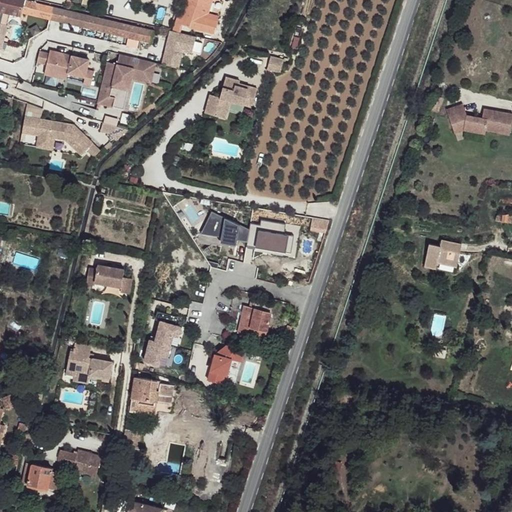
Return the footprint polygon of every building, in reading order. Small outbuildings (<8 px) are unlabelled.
[(0,0),(0,11),(10,13),(21,16),(23,10),(25,1),(25,0),(0,0)] [(180,22),(179,26),(214,32),(220,15),(209,11),(211,7),(188,0),(180,22)] [(25,1),(23,10),(40,14),(128,34),(151,40),(153,31),(25,1)] [(10,13),(0,11),(0,24),(6,26),(10,13)] [(150,45),(151,40),(128,34),(127,39),(150,45)] [(40,51),(37,62),(47,65),(45,74),(48,75),(59,77),(67,79),(68,73),(85,77),(84,84),(91,86),(94,71),(87,69),(89,59),(50,50),(49,53),(40,51)] [(200,52),(198,57),(204,61),(210,56),(200,52)] [(151,83),(156,62),(120,54),(117,64),(108,62),(98,102),(113,106),(114,101),(120,102),(125,84),(127,85),(129,77),(131,78),(151,83)] [(48,75),(46,84),(57,86),(59,77),(48,75)] [(239,80),(225,76),(219,96),(217,104),(228,107),(230,100),(251,106),(256,87),(238,82),(239,80)] [(114,101),(113,106),(119,108),(124,109),(131,78),(129,77),(127,85),(125,84),(120,102),(114,101)] [(219,96),(209,94),(204,112),(214,115),(217,104),(219,96)] [(465,103),(449,108),(456,131),(465,128),(486,133),(487,130),(510,135),(511,128),(511,114),(491,110),(490,114),(485,112),(484,118),(469,114),(465,103)] [(228,107),(217,104),(214,115),(225,118),(228,107)] [(74,124),(25,117),(23,133),(39,136),(37,148),(48,149),(50,138),(55,138),(66,140),(82,154),(87,149),(94,142),(74,124)] [(127,128),(103,123),(101,130),(111,132),(117,138),(127,128)] [(101,149),(94,142),(87,149),(95,156),(101,149)] [(204,223),(223,228),(221,236),(237,238),(247,240),(249,225),(210,209),(204,223)] [(331,217),(317,215),(313,226),(327,228),(331,217)] [(259,227),(249,226),(247,240),(246,244),(290,251),(292,238),(283,236),(284,227),(260,222),(259,227)] [(199,233),(221,236),(223,228),(204,223),(199,233)] [(235,244),(237,238),(221,236),(219,242),(235,244)] [(434,246),(427,267),(437,270),(438,264),(458,268),(462,245),(442,241),(440,246),(434,246)] [(425,267),(427,267),(434,246),(430,245),(425,267)] [(99,268),(91,267),(88,283),(95,284),(96,282),(122,287),(121,292),(130,294),(133,279),(124,277),(126,270),(99,264),(99,268)] [(438,264),(437,270),(457,274),(458,268),(438,264)] [(243,305),(237,332),(264,338),(271,304),(255,300),(253,308),(243,305)] [(177,316),(156,311),(154,320),(159,321),(155,337),(150,336),(144,361),(158,365),(160,356),(169,358),(173,346),(169,345),(172,335),(177,336),(179,326),(175,325),(177,316)] [(92,345),(76,342),(74,350),(71,349),(66,373),(74,375),(75,375),(75,373),(90,375),(90,374),(110,378),(113,362),(90,357),(92,345)] [(233,349),(228,343),(214,354),(207,380),(221,384),(224,374),(226,375),(230,359),(240,362),(243,352),(233,349)] [(109,382),(110,378),(90,374),(90,375),(75,373),(75,375),(74,375),(73,380),(88,383),(89,378),(109,382)] [(133,377),(129,412),(137,413),(137,410),(153,412),(154,402),(156,402),(157,394),(165,395),(167,384),(155,383),(155,380),(133,377)] [(157,394),(156,402),(171,405),(174,385),(167,384),(165,395),(157,394)] [(14,391),(1,397),(6,409),(19,403),(19,402),(24,400),(21,392),(15,395),(14,391)] [(124,436),(122,448),(129,449),(137,450),(140,434),(124,432),(124,436)] [(72,453),(58,448),(55,457),(55,458),(55,459),(56,461),(56,462),(57,462),(58,463),(67,466),(72,453)] [(87,453),(76,450),(68,472),(91,480),(98,460),(86,456),(87,453)] [(31,465),(27,486),(47,490),(48,488),(57,489),(60,474),(51,472),(51,469),(31,465)] [(116,501),(114,511),(127,511),(129,503),(116,501)] [(161,511),(162,508),(138,501),(135,511),(161,511)]
